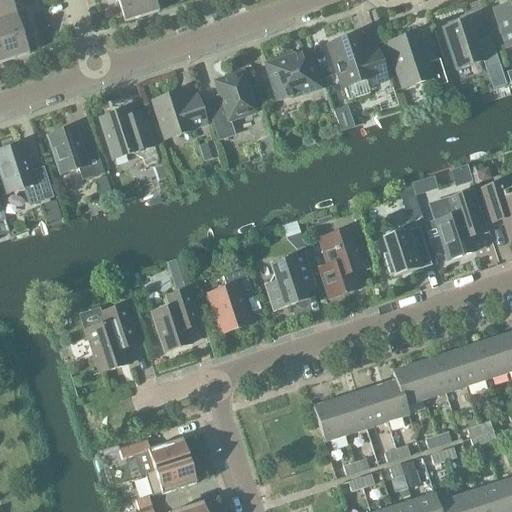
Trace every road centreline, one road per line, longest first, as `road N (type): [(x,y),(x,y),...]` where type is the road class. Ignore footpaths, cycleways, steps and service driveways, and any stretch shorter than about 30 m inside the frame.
road 1 (residential): [(213,385),(511,283)]
road 2 (residential): [(100,75),(330,0)]
road 3 (residential): [(256,511),(213,385)]
